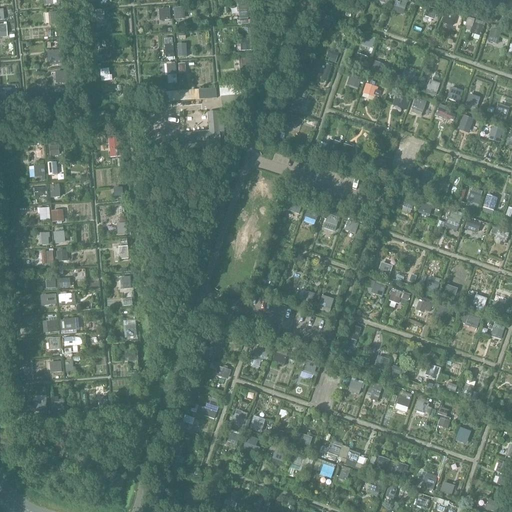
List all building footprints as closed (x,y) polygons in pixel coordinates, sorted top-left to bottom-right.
[(246,1),(237,2),(237,5),(239,5),(240,12),(241,19),(247,19),(246,1)] [(427,6),(424,16),(427,17),(428,15),(435,17),(437,9),(427,6)] [(174,9),(173,9),(173,11),(174,11),(174,19),(182,19),(181,12),(183,12),(183,8),(174,8),(174,9)] [(170,20),(169,9),(160,10),(160,14),(162,13),(163,21),(170,20)] [(106,25),(106,21),(103,21),(103,10),(95,10),(95,16),(96,16),(96,25),(106,25)] [(445,11),(445,12),(442,22),(445,23),(446,21),(452,24),(456,15),(445,11)] [(58,12),(49,13),(49,17),(51,17),(52,24),(59,23),(58,12)] [(328,24),(330,18),(325,16),(321,26),(328,28),(329,25),(328,24)] [(481,36),(484,27),(483,27),(485,23),(475,20),(471,32),(481,36)] [(489,38),(492,39),(493,38),(500,40),(502,33),(501,33),(502,29),(494,26),(493,30),(491,29),(489,38)] [(250,39),(242,40),(243,47),(241,47),(241,51),(250,50),(250,39)] [(165,45),(166,57),(168,57),(168,60),(173,59),(172,57),(173,57),(172,45),(165,45)] [(177,45),(178,57),(186,57),(186,45),(177,45)] [(107,61),(106,50),(99,50),(100,62),(107,61)] [(61,51),(53,52),(53,54),(53,58),(54,65),(56,65),(62,64),(62,62),(64,61),(63,57),(61,57),(61,51)] [(328,61),(335,63),(338,53),(332,51),(328,61)] [(358,57),(354,68),(361,71),(365,59),(358,57)] [(249,59),(239,60),(240,66),(245,65),(245,70),(250,69),(249,59)] [(380,73),(383,65),(378,64),(378,63),(374,62),(371,70),(380,73)] [(167,63),(168,75),(176,75),(175,65),(172,65),(172,63),(167,63)] [(111,80),(111,76),(109,76),(108,69),(100,70),(101,78),(103,78),(103,81),(111,80)] [(324,69),(321,78),(327,80),(330,71),(324,69)] [(403,75),(401,82),(411,85),(414,76),(410,75),(410,77),(403,75)] [(347,86),(350,87),(351,85),(358,88),(360,81),(350,77),(347,86)] [(368,82),(365,93),(375,96),(379,97),(381,92),(375,90),(377,85),(368,82)] [(439,85),(430,82),(428,87),(430,87),(429,91),(435,93),(436,90),(437,90),(439,85)] [(205,89),(198,89),(199,100),(205,99),(206,99),(216,99),(216,88),(205,89)] [(449,96),(447,99),(459,103),(459,100),(460,100),(462,96),(449,92),(448,95),(449,96)] [(11,93),(0,93),(0,101),(12,100),(11,93)] [(407,107),(409,100),(406,99),(406,97),(397,93),(394,103),(407,107)] [(221,96),(221,98),(222,116),(239,114),(237,95),(221,96)] [(479,99),(476,98),(475,100),(468,97),(466,105),(477,108),(479,99)] [(302,100),(295,98),(292,105),(291,105),(290,107),(292,108),(291,110),(296,112),(296,109),(299,110),(302,100)] [(415,99),(411,112),(421,116),(425,103),(415,99)] [(509,109),(505,108),(505,109),(498,107),(496,114),(506,117),(509,109)] [(436,114),(447,118),(454,120),(456,116),(451,114),(437,109),(436,114)] [(218,112),(208,113),(209,132),(179,134),(180,150),(225,146),(223,121),(218,121),(218,112)] [(296,118),(289,116),(286,126),(294,129),(296,125),(294,125),(296,118)] [(464,116),(460,126),(470,129),(473,119),(464,116)] [(493,127),(490,137),(499,140),(502,130),(493,127)] [(118,138),(109,138),(110,149),(119,148),(118,138)] [(320,143),(318,149),(324,151),(327,145),(320,143)] [(336,155),(339,146),(329,143),(326,152),(336,155)] [(48,157),(57,156),(56,146),(47,147),(48,157)] [(349,160),(352,151),(343,148),(340,157),(349,160)] [(374,167),(383,170),(386,164),(376,160),(374,167)] [(56,163),(47,164),(49,175),(57,175),(56,163)] [(42,171),(42,166),(35,167),(35,177),(45,177),(44,171),(42,171)] [(423,175),(420,184),(421,185),(421,187),(424,189),(425,186),(426,186),(429,187),(432,178),(429,178),(423,175)] [(439,182),(437,187),(447,191),(449,185),(439,182)] [(59,185),(50,186),(51,198),(59,197),(59,185)] [(47,188),(36,189),(37,197),(47,196),(47,188)] [(122,196),(122,188),(114,189),(115,196),(122,196)] [(478,204),(482,192),(472,189),(468,201),(478,204)] [(401,197),(395,195),(393,203),(398,204),(401,197)] [(483,208),(485,208),(491,210),(492,208),(494,208),(496,200),(487,198),(483,208)] [(414,201),(406,199),(404,206),(411,209),(414,201)] [(298,215),(301,206),(290,202),(287,211),(298,215)] [(422,212),(429,214),(432,207),(421,204),(418,213),(422,214),(422,212)] [(49,220),(48,208),(45,209),(40,210),(38,210),(38,213),(40,213),(41,220),(49,220)] [(310,216),(316,218),(319,211),(309,208),(305,217),(309,218),(310,216)] [(61,221),(60,211),(52,212),(53,222),(61,221)] [(340,214),(330,211),(329,215),(328,214),(325,224),(329,225),(329,223),(336,225),(340,214)] [(461,217),(451,214),(448,223),(458,226),(461,217)] [(466,229),(469,230),(470,228),(477,230),(479,223),(469,220),(466,229)] [(349,229),(356,232),(358,225),(348,221),(345,230),(348,231),(349,229)] [(117,224),(118,234),(127,234),(126,224),(117,224)] [(506,241),(508,234),(498,230),(495,239),(498,240),(499,238),(506,241)] [(62,236),(64,236),(63,232),(54,233),(55,244),(62,243),(62,236)] [(49,234),(40,234),(40,238),(42,238),(43,245),(48,245),(48,237),(49,237),(49,234)] [(119,247),(118,247),(119,260),(126,260),(126,252),(128,252),(128,247),(126,247),(119,247)] [(58,252),(58,262),(66,261),(66,256),(64,256),(64,251),(58,252)] [(52,252),(44,253),(45,260),(43,260),(43,264),(53,263),(52,252)] [(382,272),(389,274),(392,267),(381,264),(378,272),(382,273),(382,272)] [(121,282),(123,282),(124,289),(131,288),(129,278),(120,279),(121,282)] [(57,280),(58,288),(68,287),(67,279),(57,280)] [(275,281),(271,280),(271,282),(264,280),(262,285),(269,287),(268,289),(272,290),(275,281)] [(47,290),(52,290),(52,288),(55,288),(54,284),(51,285),(51,281),(46,281),(47,290)] [(371,293),(375,294),(376,292),(382,295),(385,288),(374,284),(375,282),(371,281),(370,283),(367,282),(365,287),(371,289),(371,287),(373,288),(371,293)] [(435,294),(439,284),(431,282),(427,292),(435,294)] [(280,292),(289,296),(291,290),(283,287),(280,292)] [(451,295),(454,296),(457,289),(453,288),(453,290),(446,288),(444,295),(451,297),(451,295)] [(389,299),(399,303),(402,294),(393,291),(389,299)] [(314,295),(305,292),(302,300),(308,302),(309,300),(312,301),(314,295)] [(404,293),(402,299),(408,301),(410,295),(404,293)] [(54,295),(45,296),(46,300),(46,305),(48,305),(55,305),(55,304),(54,295)] [(68,306),(67,299),(69,299),(69,295),(59,296),(60,307),(68,306)] [(486,299),(476,296),(472,308),(482,312),(486,299)] [(421,297),(421,298),(417,307),(429,312),(431,307),(426,305),(427,300),(421,297)] [(471,306),(473,301),(465,298),(463,304),(471,306)] [(329,301),(322,299),(319,305),(330,309),(333,300),(329,299),(329,301)] [(499,319),(503,307),(497,305),(497,303),(494,302),(491,309),(488,308),(486,314),(499,319)] [(439,306),(436,315),(446,318),(449,309),(439,306)] [(469,316),(466,325),(476,329),(479,320),(469,316)] [(64,331),(73,330),(72,320),(64,320),(64,331)] [(50,325),(51,332),(59,332),(59,325),(57,325),(57,321),(48,322),(48,325),(50,325)] [(501,338),(504,327),(495,324),(491,335),(501,338)] [(127,330),(127,337),(134,337),(134,329),(132,329),(132,326),(125,327),(125,330),(127,330)] [(353,327),(347,343),(355,346),(360,330),(353,327)] [(222,343),(224,337),(217,335),(218,333),(215,332),(212,341),(215,342),(216,340),(222,343)] [(75,338),(64,338),(64,340),(65,346),(65,347),(76,346),(75,338)] [(49,340),(49,343),(51,343),(52,350),(59,350),(58,339),(49,340)] [(258,347),(255,356),(259,357),(259,355),(266,357),(268,351),(258,347)] [(137,353),(127,354),(128,361),(138,360),(137,353)] [(286,356),(276,353),(273,362),(276,363),(277,361),(284,363),(285,359),(286,356)] [(75,372),(75,368),(73,368),(72,361),(71,361),(71,357),(66,358),(67,361),(65,361),(66,368),(67,368),(67,370),(66,370),(66,372),(75,372)] [(378,359),(375,366),(382,368),(381,371),(385,372),(388,363),(378,359)] [(51,368),(51,372),(61,372),(60,361),(53,362),(53,368),(51,368)] [(302,372),(306,373),(307,371),(313,373),(316,367),(305,363),(304,367),(303,366),(303,368),(304,368),(302,372)] [(220,367),(217,374),(228,377),(230,371),(227,370),(228,367),(223,366),(222,368),(220,367)] [(401,369),(393,366),(391,373),(399,376),(401,369)] [(440,369),(430,366),(429,369),(428,369),(425,376),(429,377),(436,380),(440,369)] [(352,379),(349,388),(353,389),(353,387),(360,390),(360,388),(363,389),(364,383),(352,379)] [(378,386),(372,384),(372,386),(371,385),(368,394),(371,395),(370,399),(377,401),(381,389),(377,388),(378,386)] [(446,391),(454,394),(456,387),(449,384),(446,391)] [(470,399),(472,386),(466,385),(463,398),(470,399)] [(397,404),(407,408),(410,400),(406,399),(407,397),(400,395),(397,404)] [(59,401),(60,403),(52,403),(53,409),(59,408),(59,411),(64,410),(64,408),(63,400),(59,401)] [(418,411),(419,409),(426,412),(428,405),(418,401),(415,410),(418,411)] [(39,402),(35,403),(35,412),(45,411),(44,410),(46,410),(46,404),(39,404),(39,402)] [(198,408),(196,413),(213,419),(216,413),(210,411),(205,409),(205,410),(198,408)] [(238,418),(239,416),(235,414),(232,422),(234,423),(233,424),(241,427),(242,425),(243,426),(245,421),(238,418)] [(185,427),(191,429),(194,419),(188,417),(185,427)] [(437,426),(447,429),(450,421),(440,418),(437,426)] [(250,428),(250,429),(261,432),(262,428),(263,426),(263,424),(253,421),(250,428)] [(466,437),(464,436),(466,430),(460,428),(457,438),(465,441),(466,437)] [(228,442),(236,445),(239,437),(231,434),(228,442)] [(300,437),(298,444),(308,447),(311,439),(308,437),(307,439),(300,437)] [(245,439),(243,446),(244,446),(251,449),(257,451),(258,448),(255,447),(257,443),(245,439)] [(338,457),(340,450),(333,448),(334,446),(331,445),(330,448),(329,447),(329,448),(327,454),(328,454),(326,457),(335,461),(337,457),(338,457)] [(325,454),(327,448),(321,446),(319,452),(325,454)] [(277,457),(284,460),(286,453),(276,449),(273,458),(277,459),(277,457)] [(356,463),(358,457),(352,454),(352,452),(349,451),(346,460),(356,463)] [(176,466),(177,462),(175,462),(178,455),(173,453),(170,460),(169,459),(167,462),(176,466)] [(305,459),(294,455),(290,467),(300,471),(305,459)] [(375,468),(385,471),(387,464),(378,461),(375,468)] [(324,475),(325,473),(331,476),(335,466),(325,462),(320,474),(324,475)] [(502,474),(507,476),(508,474),(510,475),(511,467),(511,465),(504,463),(503,466),(505,467),(502,474)] [(394,475),(404,478),(406,470),(397,467),(394,475)] [(339,478),(346,481),(349,472),(342,470),(339,478)] [(433,489),(437,477),(426,473),(422,486),(433,489)] [(371,481),(368,490),(371,491),(372,489),(379,492),(382,483),(379,482),(378,484),(371,481)] [(440,492),(450,496),(453,487),(450,486),(449,488),(442,485),(440,492)] [(393,499),(396,490),(389,487),(386,496),(393,499)] [(193,495),(186,492),(182,502),(184,502),(183,503),(184,503),(184,502),(190,504),(193,495)] [(416,505),(426,509),(428,501),(418,498),(416,505)] [(208,506),(204,505),(203,509),(210,511),(209,511),(213,511),(217,503),(209,500),(208,506)] [(491,501),(488,510),(493,511),(497,511),(500,504),(491,501)]
